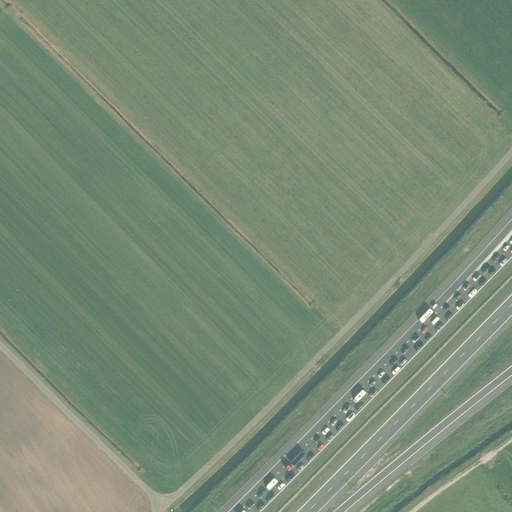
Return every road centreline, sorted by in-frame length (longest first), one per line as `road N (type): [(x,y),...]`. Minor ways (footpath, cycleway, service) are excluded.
road 1 (motorway): [(454,306),(248,511)]
road 2 (motorway): [(307,511),(511,305)]
road 3 (motorway): [(339,511),(511,370)]
